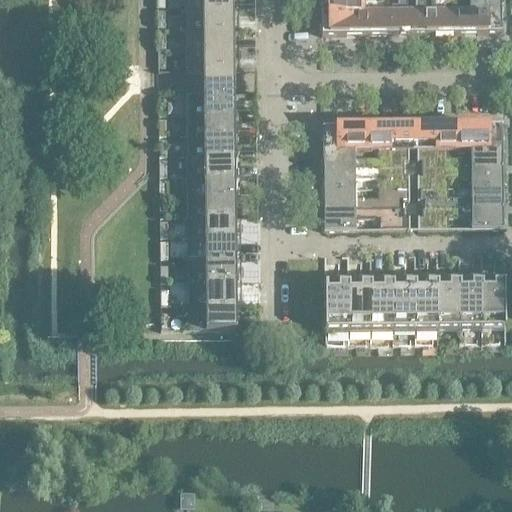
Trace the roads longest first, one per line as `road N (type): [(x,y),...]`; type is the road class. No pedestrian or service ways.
road 1 (residential): [(271,83),(511,83)]
road 2 (residential): [(511,242),(272,247)]
road 3 (residential): [(272,247),(271,83)]
